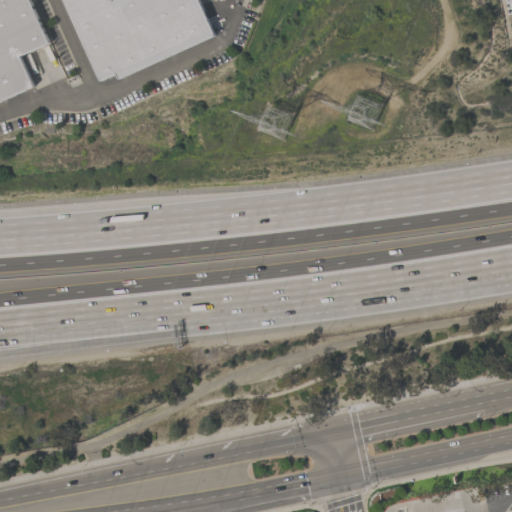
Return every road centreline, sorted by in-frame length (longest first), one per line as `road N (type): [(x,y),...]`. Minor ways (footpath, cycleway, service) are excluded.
road 1 (motorway): [(0,300),(511,237)]
road 2 (motorway): [(511,209),(260,244),(0,266)]
road 3 (motorway): [(0,349),(321,292)]
road 4 (motorway): [(0,326),(321,292)]
road 5 (motorway): [(511,184),(239,220)]
road 6 (motorway): [(239,220),(0,240)]
road 7 (motorway): [(239,220),(0,224)]
road 8 (primary): [(227,454),(0,502)]
road 9 (motorway): [(321,292),(511,264)]
road 10 (primary): [(337,473),(511,437)]
road 11 (primary): [(482,402),(329,435)]
